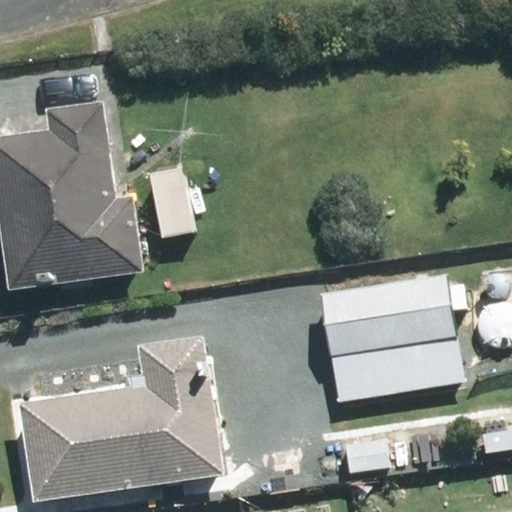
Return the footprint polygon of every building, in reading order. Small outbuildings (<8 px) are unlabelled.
[(62,135),(0,142),(18,291),(154,275),(145,199),(127,201),(115,106),(60,113),(62,135)] [(455,281),(332,299),(347,405),(470,386),(455,281)] [(157,392),(32,408),(44,502),(233,477),(215,340),(151,348),(157,392)] [(511,436),(492,439),(495,457),(511,454),(511,436)] [(391,447),(353,452),(357,478),(395,472),(391,447)]
